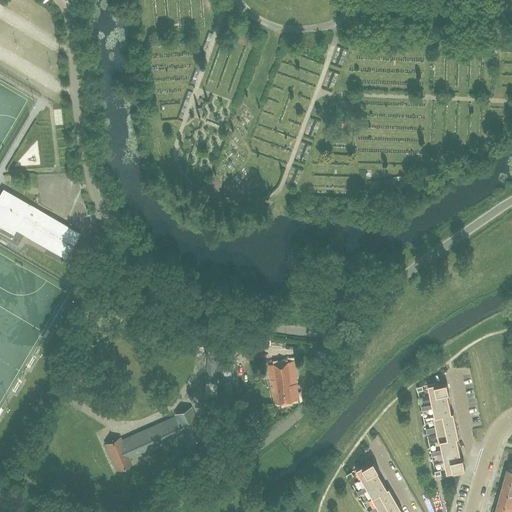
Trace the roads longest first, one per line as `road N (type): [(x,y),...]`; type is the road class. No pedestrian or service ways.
road 1 (unclassified): [(355,341),(251,322),(126,268),(84,161),(69,19),(60,0)]
road 2 (unclassified): [(161,511),(279,430),(355,341)]
road 3 (unclassified): [(355,341),(415,265),(511,201)]
